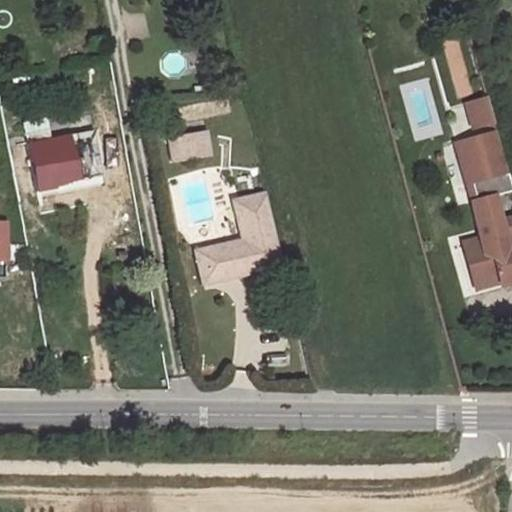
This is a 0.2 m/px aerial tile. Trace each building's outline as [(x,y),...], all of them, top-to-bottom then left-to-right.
[(77,52),(30,60),(38,109),(63,106),(62,100),(84,97),(77,52)] [(509,178),(493,118),(455,128),(458,140),(463,139),(466,149),(458,152),(468,189),(509,178)] [(103,183),(92,125),(17,138),(27,196),(103,183)] [(163,128),(172,165),(212,156),(208,136),(177,143),(173,126),(163,128)] [(239,201),(249,242),(195,254),(202,285),(282,268),(266,195),(239,201)] [(467,254),(477,290),(511,279),(511,238),(504,240),(492,196),(471,202),(480,237),(484,250),(467,254)] [(480,237),(464,241),(467,254),(484,250),(480,237)]
